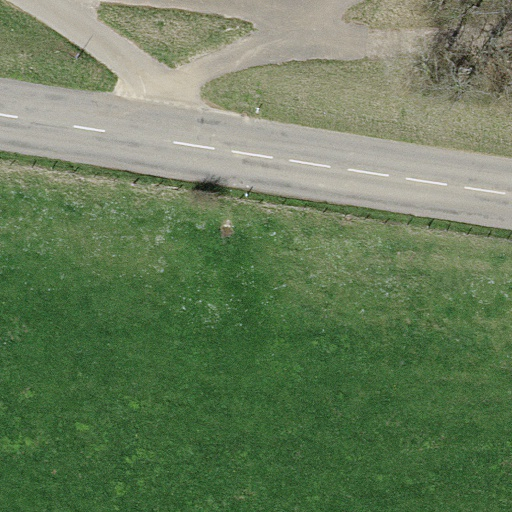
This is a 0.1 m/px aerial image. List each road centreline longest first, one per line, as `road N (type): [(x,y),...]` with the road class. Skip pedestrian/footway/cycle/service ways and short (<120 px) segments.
road 1 (secondary): [(511,201),(0,119)]
road 2 (track): [(70,0),(257,18),(295,33),(208,79),(160,144)]
road 3 (track): [(295,33),(511,17)]
road 4 (track): [(160,144),(123,59),(40,0)]
